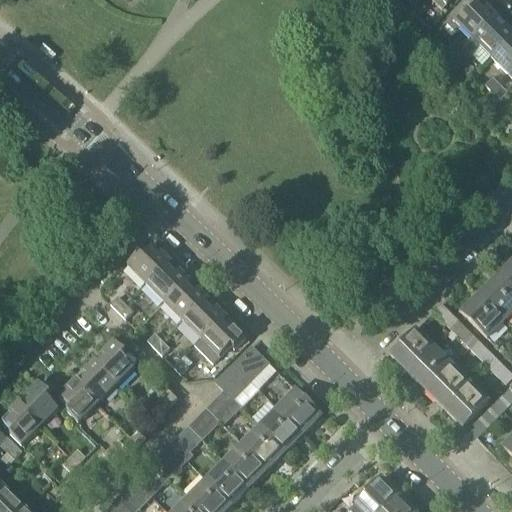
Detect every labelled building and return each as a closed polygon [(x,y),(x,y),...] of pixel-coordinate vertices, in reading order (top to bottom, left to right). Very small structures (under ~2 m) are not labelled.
[(400,0),(410,9),(419,0),(427,0),(441,13),(443,12),(451,3),(454,0),(400,0)] [(464,7),(470,13),(475,9),(476,8),(469,2),(464,7)] [(455,44),(463,52),(472,43),(483,32),(487,36),(499,24),(485,10),(479,4),(476,8),(475,9),(470,13),(468,16),(461,10),(450,21),(445,26),(456,37),(461,32),(464,35),(455,44)] [(472,43),(463,52),(470,59),(479,50),(490,61),(501,49),(504,53),(511,45),(511,37),(499,24),(487,36),(483,32),(472,43)] [(447,52),(456,60),(463,52),(455,44),(447,52)] [(490,61),(508,79),(511,75),(511,45),(504,53),(501,49),(490,61)] [(463,52),(456,60),(462,67),(470,59),(463,52)] [(484,88),(491,96),(499,88),(492,81),(484,88)] [(499,88),(491,96),(499,104),(507,96),(499,88)] [(127,269),(145,287),(156,276),(157,275),(160,278),(167,271),(171,267),(155,251),(150,246),(145,250),(138,257),(127,269)] [(511,263),(496,280),(506,290),(511,296),(511,263)] [(145,287),(164,306),(175,295),(177,293),(179,296),(185,290),(190,286),(177,273),(171,267),(167,271),(160,278),(157,275),(156,276),(145,287)] [(496,280),(478,298),(488,308),(504,323),(511,315),(511,296),(506,290),(496,280)] [(164,306),(182,324),(193,313),(195,311),(198,314),(204,308),(208,304),(195,292),(190,286),(185,290),(179,296),(177,293),(175,295),(164,306)] [(488,308),(478,298),(461,315),(460,315),(470,326),(486,342),(487,341),(486,341),(504,323),(488,308)] [(109,308),(117,315),(124,307),(117,300),(109,308)] [(182,324),(200,343),(212,331),(214,330),(217,333),(222,327),(226,323),(213,310),(208,304),(204,308),(198,314),(195,311),(193,313),(182,324)] [(124,307),(117,315),(124,323),(132,315),(124,307)] [(432,315),(450,333),(458,325),(440,307),(432,315)] [(212,331),(200,343),(194,349),(212,367),(218,361),(230,349),(233,353),(245,341),(232,328),(226,323),(222,327),(217,333),(214,330),(212,331)] [(450,333),(467,351),(476,343),(458,325),(450,333)] [(390,359),(407,376),(417,366),(432,350),(416,334),(416,333),(415,333),(399,349),(389,359),(390,359)] [(146,344),(154,352),(161,344),(154,337),(146,344)] [(467,351),(486,369),(494,361),(476,343),(467,351)] [(161,344),(154,352),(161,360),(169,352),(161,344)] [(101,357),(95,363),(99,367),(107,374),(103,378),(114,389),(132,371),(121,360),(124,356),(113,345),(101,357)] [(251,350),(233,368),(250,385),(255,380),(268,367),(251,350)] [(407,376),(424,394),(434,384),(450,368),(432,350),(417,366),(407,376)] [(511,378),(494,361),(486,369),(505,387),(511,379),(511,378)] [(83,375),(77,381),(81,385),(89,392),(84,397),(96,408),(114,389),(103,378),(107,374),(99,367),(95,363),(83,375)] [(172,370),(179,378),(187,370),(180,363),(172,370)] [(215,386),(224,395),(232,403),(250,385),(233,368),(215,386)] [(424,394),(442,412),(452,402),(468,386),(450,368),(434,384),(424,394)] [(81,385),(77,381),(63,394),(58,400),(62,404),(69,412),(66,415),(77,426),(96,408),(84,397),(89,392),(81,385)] [(25,399),(19,405),(23,409),(30,416),(27,419),(39,431),(57,412),(46,401),(49,398),(38,386),(25,399)] [(452,402),(442,412),(461,431),(471,421),(487,405),(487,404),(486,404),(468,386),(452,402)] [(511,388),(494,407),(502,415),(511,404),(511,388)] [(294,394),(277,411),(286,421),(302,437),(319,420),(320,420),(305,404),(294,393),(294,394)] [(160,403),(169,411),(177,403),(169,395),(160,403)] [(215,402),(206,412),(219,426),(222,429),(240,411),(232,403),(224,395),(216,403),(215,402)] [(23,409),(19,405),(7,417),(1,423),(5,427),(12,434),(9,438),(20,449),(39,431),(27,419),(30,416),(23,409)] [(502,415),(494,407),(467,434),(475,442),(502,415)] [(277,411),(258,429),(268,439),(284,455),(302,437),(286,421),(277,411)] [(195,422),(196,423),(209,436),(219,426),(206,412),(195,422)] [(196,423),(188,431),(201,443),(209,436),(196,423)] [(258,429),(241,447),(251,457),(267,472),(284,455),(268,439),(258,429)] [(178,440),(178,441),(191,453),(201,443),(188,431),(188,430),(178,440)] [(137,434),(129,441),(137,449),(144,441),(137,434)] [(511,439),(502,450),(501,449),(501,450),(511,461),(511,439)] [(0,446),(0,449),(6,456),(14,448),(6,440),(0,446)] [(137,449),(129,441),(122,449),(129,457),(137,449)] [(178,441),(170,449),(186,464),(192,459),(189,455),(191,453),(178,441)] [(116,443),(105,454),(102,458),(115,471),(130,457),(129,457),(122,449),(116,443)] [(241,447),(223,465),(233,475),(248,491),(267,472),(251,457),(241,447)] [(14,448),(6,456),(14,463),(21,456),(14,448)] [(160,458),(160,459),(176,475),(186,464),(170,449),(170,448),(160,458)] [(77,453),(69,461),(77,468),(84,461),(77,453)] [(160,459),(153,467),(168,482),(176,475),(160,459)] [(77,468),(69,461),(62,468),(69,476),(77,468)] [(223,465),(205,483),(215,493),(231,508),(248,491),(233,475),(223,465)] [(142,476),(143,476),(158,492),(168,482),(153,467),(152,466),(142,476)] [(143,476),(135,484),(151,500),(158,492),(143,476)] [(35,485),(43,492),(51,485),(43,477),(35,485)] [(385,511),(398,500),(380,482),(381,482),(380,481),(364,497),(354,507),(349,511),(385,511)] [(205,483),(187,501),(197,511),(226,511),(231,508),(215,493),(205,483)] [(135,484),(127,492),(142,508),(151,500),(135,484)] [(0,511),(22,511),(23,511),(5,492),(0,496),(0,511)] [(116,502),(117,502),(127,511),(138,511),(142,508),(127,492),(126,492),(116,502)] [(410,511),(398,500),(385,511),(410,511)] [(187,501),(175,511),(197,511),(187,501)] [(127,511),(117,502),(109,510),(110,511),(127,511)]
